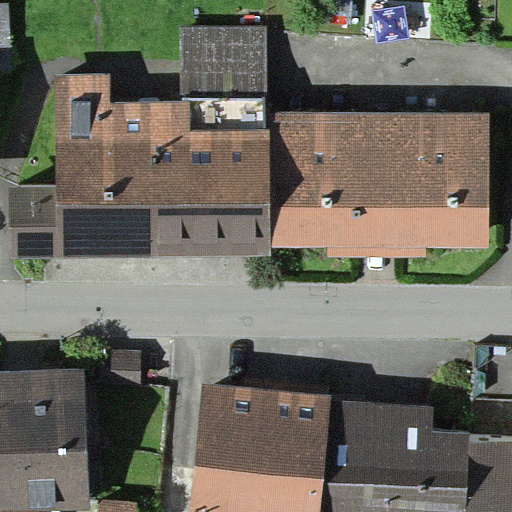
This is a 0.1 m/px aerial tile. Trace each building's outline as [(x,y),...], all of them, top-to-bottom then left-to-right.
[(263,87),(262,27),(181,28),(182,89),(263,87)] [(14,255),(117,255),(117,100),(116,78),(58,78),(58,187),(14,187),(14,255)] [(270,244),(271,129),(188,129),(188,100),(117,100),(117,255),(271,255),(270,244)] [(374,254),(375,112),(271,111),(271,129),(270,244),(326,244),(326,254),(374,254)] [(424,245),(490,245),(490,111),(375,112),(374,254),(424,256),(424,245)] [(136,380),(137,348),(101,349),(101,381),(136,380)] [(70,365),(0,368),(0,505),(34,504),(86,502),(81,394),(70,365)] [(313,511),(323,393),(203,383),(192,511),(313,511)] [(375,511),(384,397),(323,393),(313,511),(375,511)] [(435,400),(384,397),(375,511),(458,511),(463,434),(433,432),(435,400)] [(511,511),(511,437),(463,434),(458,511),(511,511)] [(135,511),(136,500),(102,498),(101,511),(135,511)]
